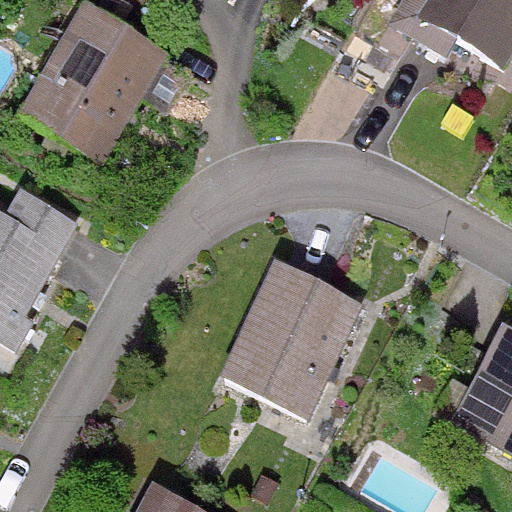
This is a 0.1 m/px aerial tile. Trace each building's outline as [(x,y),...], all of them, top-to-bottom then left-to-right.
[(511,54),(511,0),(401,0),(384,30),(443,64),(454,45),(502,73),(511,54)] [(165,52),(79,5),(15,124),(101,171),(165,52)] [(0,217),(0,345),(12,352),(79,228),(16,194),(2,219),(0,217)] [(358,305),(268,266),(217,384),(306,422),(358,305)] [(511,330),(508,328),(453,431),(511,463),(511,330)] [(195,511),(148,488),(135,511),(195,511)]
